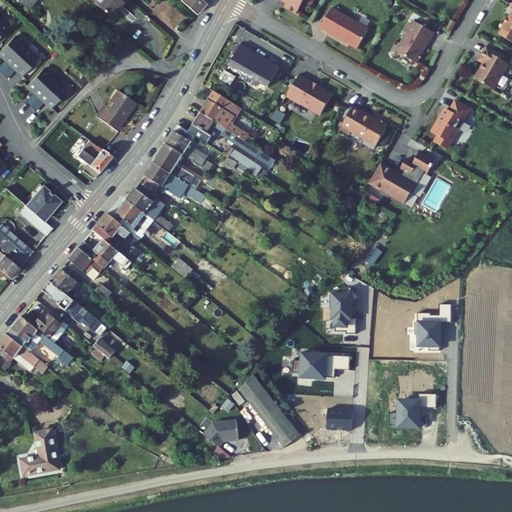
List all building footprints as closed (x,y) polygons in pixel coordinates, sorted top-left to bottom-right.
[(121,0),(89,0),(90,0),(107,16),(121,0)] [(176,0),(190,13),(191,13),(201,2),(199,0),(176,0)] [(278,0),(279,0),(285,0),(286,3),(284,7),(296,14),(304,0),(278,0)] [(511,5),(511,7),(511,15),(510,18),(508,16),(503,24),(505,26),(499,35),(511,42),(511,5)] [(332,8),(320,28),(358,49),(369,29),(332,8)] [(0,36),(8,28),(0,20),(0,36)] [(451,20),(447,28),(451,31),(456,23),(451,20)] [(422,54),(420,52),(425,44),(427,45),(434,33),(414,21),(412,24),(410,23),(404,32),(409,34),(398,53),(414,62),(416,59),(418,60),(422,54)] [(0,55),(6,60),(0,66),(0,72),(7,79),(16,70),(23,76),(38,59),(14,37),(0,51),(0,55)] [(229,65),(268,87),(280,68),(241,45),(229,65)] [(504,58),(487,47),(479,60),(485,63),(476,79),(493,89),(502,72),(504,72),(509,64),(503,60),(504,58)] [(34,92),(26,101),(36,111),(44,102),(51,108),(67,91),(43,69),(27,86),(34,92)] [(313,82),(299,74),(287,96),(302,104),(311,109),(311,108),(321,114),(332,95),(319,87),(318,89),(311,85),(313,82)] [(113,90),(101,104),(117,117),(129,104),(113,90)] [(214,91),(201,113),(246,141),(249,135),(230,123),(240,108),(214,91)] [(469,109),(456,101),(450,111),(446,109),(439,122),(437,121),(431,131),(437,135),(433,141),(446,149),(458,129),(460,130),(464,122),(462,121),(469,109)] [(115,121),(117,117),(101,104),(91,116),(108,130),(116,121),(115,121)] [(364,136),(378,144),(389,125),(377,118),(376,120),(353,107),(340,129),(350,135),(352,132),(363,138),(364,136)] [(201,113),(189,132),(195,136),(196,136),(208,144),(213,137),(218,140),(222,135),(246,151),(250,144),(246,141),(201,113)] [(178,125),(166,143),(184,155),(183,155),(209,171),(213,165),(206,160),(188,149),(190,146),(196,136),(195,136),(189,132),(178,125)] [(249,135),(246,141),(250,144),(251,144),(255,138),(249,135)] [(376,146),(378,144),(364,136),(363,138),(376,146)] [(80,152),(75,159),(79,162),(74,168),(86,178),(104,156),(85,140),(77,150),(80,152)] [(166,143),(154,163),(196,189),(197,187),(191,183),(195,177),(177,165),(183,155),(184,155),(166,143)] [(251,144),(250,144),(246,151),(257,158),(261,151),(251,144)] [(208,157),(190,146),(188,149),(206,160),(208,157)] [(256,175),(257,176),(262,167),(234,149),(233,150),(229,147),(226,153),(225,153),(224,154),(225,154),(225,155),(229,157),(238,163),(256,175)] [(75,159),(80,152),(77,150),(72,156),(75,159)] [(402,177),(380,164),(369,182),(372,184),(372,185),(394,198),(398,192),(408,198),(411,193),(412,194),(425,172),(428,174),(435,162),(419,153),(412,164),(405,160),(400,169),(405,172),(402,177)] [(229,157),(224,164),(233,170),(238,163),(229,157)] [(145,176),(141,182),(156,194),(161,186),(164,187),(168,181),(202,203),(206,196),(196,189),(154,163),(145,176)] [(238,163),(233,170),(248,180),(250,176),(253,178),(256,175),(238,163)] [(191,183),(197,187),(201,180),(195,177),(191,183)] [(141,182),(128,201),(152,219),(154,220),(154,221),(169,232),(174,226),(158,215),(165,205),(156,198),(158,195),(156,194),(141,182)] [(42,187),(26,206),(42,219),(44,221),(60,202),(42,187)] [(238,198),(242,193),(237,189),(233,194),(238,198)] [(398,192),(394,198),(404,204),(408,198),(398,192)] [(128,201),(117,214),(135,227),(131,232),(140,239),(142,242),(147,235),(143,232),(152,219),(128,201)] [(42,219),(26,206),(20,214),(47,236),(53,228),(44,221),(42,219)] [(104,239),(109,243),(113,239),(129,252),(140,239),(131,232),(108,212),(93,230),(104,239)] [(0,232),(0,259),(12,269),(25,253),(0,232)] [(84,242),(79,247),(101,266),(104,268),(105,269),(114,258),(127,269),(132,262),(109,243),(104,239),(94,251),(84,242)] [(101,266),(79,247),(69,259),(92,278),(97,271),(101,266)] [(179,258),(171,267),(186,279),(193,270),(179,258)] [(0,276),(3,279),(12,269),(0,259),(0,276)] [(80,284),(61,268),(50,281),(67,295),(76,285),(78,286),(80,284)] [(67,295),(50,281),(43,290),(60,304),(59,305),(74,316),(73,317),(81,323),(82,321),(90,327),(95,331),(95,330),(100,334),(106,327),(103,325),(67,295)] [(101,284),(96,290),(107,299),(113,293),(101,284)] [(313,293),(310,287),(305,290),(307,295),(313,293)] [(336,327),(336,330),(347,330),(347,333),(356,333),(356,319),(353,319),(353,293),(332,293),(332,319),(334,319),(334,327),(336,327)] [(430,313),(418,313),(418,323),(416,323),(416,335),(418,335),(418,347),(429,348),(429,350),(440,350),(440,348),(443,348),(443,322),(451,322),(451,304),(440,304),(440,316),(430,316),(430,313)] [(188,310),(185,313),(198,323),(200,320),(188,310)] [(43,315),(34,326),(51,340),(58,331),(63,326),(62,325),(53,318),(50,321),(46,318),(43,315)] [(22,316),(7,334),(32,353),(41,342),(60,357),(65,351),(51,340),(34,326),(22,316)] [(64,322),(62,325),(63,326),(58,331),(62,334),(69,326),(64,322)] [(7,334),(0,342),(0,367),(5,371),(14,359),(18,354),(35,367),(43,373),(49,367),(32,353),(7,334)] [(101,338),(94,347),(110,359),(113,355),(117,351),(101,338)] [(18,354),(14,359),(31,372),(35,367),(18,354)] [(335,370),(351,370),(351,357),(327,357),(327,355),(302,354),(302,360),(294,360),(294,372),(300,372),(300,377),(326,378),(326,376),(335,376),(335,370)] [(124,364),(113,355),(110,359),(121,368),(124,364)] [(253,375),(240,391),(284,448),(300,435),(253,375)] [(237,391),(232,395),(240,406),(245,402),(237,391)] [(390,413),(390,426),(398,426),(398,428),(422,429),(423,408),(437,408),(438,395),(419,394),(419,400),(398,400),(398,413),(390,413)] [(328,408),(326,429),(352,430),(353,410),(328,408)] [(224,442),(239,440),(236,420),(213,423),(204,434),(220,447),(224,442)] [(53,429),(35,433),(39,456),(21,459),(24,476),(60,469),(53,429)] [(221,448),(216,453),(223,459),(233,457),(227,453),(221,448)]
